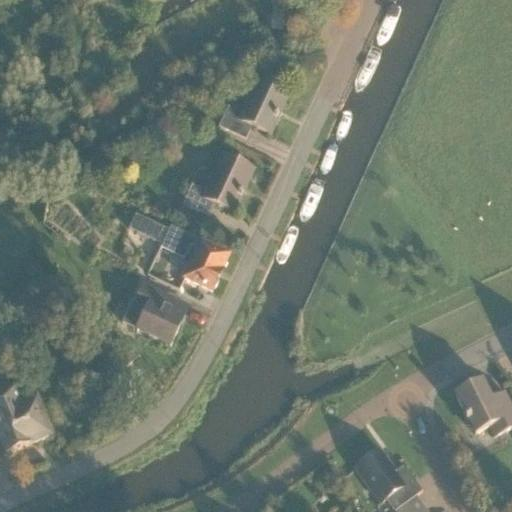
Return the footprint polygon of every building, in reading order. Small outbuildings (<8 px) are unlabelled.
[(252,129),(270,138),(290,95),(259,80),(242,116),(228,109),(219,130),(246,142),(252,129)] [(190,128),(203,135),(212,117),(199,111),(190,128)] [(216,207),(234,215),(254,173),(222,158),(206,193),(192,187),(183,207),(209,220),(216,207)] [(137,217),(130,232),(162,247),(169,232),(137,217)] [(170,230),(169,232),(162,247),(161,251),(184,262),(191,248),(198,251),(184,281),(212,295),(229,258),(170,230)] [(125,323),(123,328),(136,334),(171,349),(184,319),(170,313),(175,302),(143,288),(135,305),(134,305),(125,323)] [(113,352),(127,368),(136,360),(122,344),(113,352)] [(491,402),(482,384),(455,397),(475,436),(489,429),(495,439),(511,430),(511,410),(504,395),(491,402)] [(25,404),(18,386),(0,392),(0,447),(2,447),(6,457),(53,438),(37,399),(25,404)] [(395,474),(379,452),(355,470),(381,505),(386,502),(393,511),(397,511),(422,494),(403,468),(395,474)]
